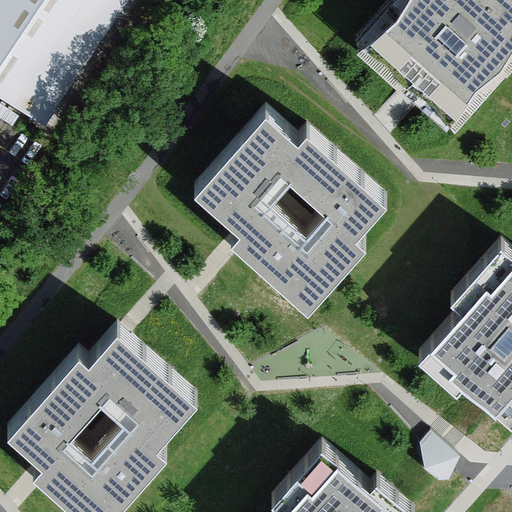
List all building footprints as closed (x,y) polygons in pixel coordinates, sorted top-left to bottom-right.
[(127,0),(0,0),(0,91),(46,122),(127,0)] [(511,0),(385,0),(351,38),(456,132),(511,70),(511,0)] [(268,98),(193,184),(237,223),(226,236),(311,309),(370,241),(357,230),(392,189),(335,139),(313,120),(304,130),(268,98)] [(461,303),(420,348),(458,383),(466,375),(505,410),(511,401),(511,243),(502,234),(449,293),(461,303)] [(79,340),(2,426),(36,457),(27,467),(76,511),(113,511),(175,444),(165,435),(205,391),(150,342),(119,315),(89,348),(79,340)] [(278,497),(264,511),(413,511),(416,509),(360,459),(320,423),(264,484),(278,497)]
